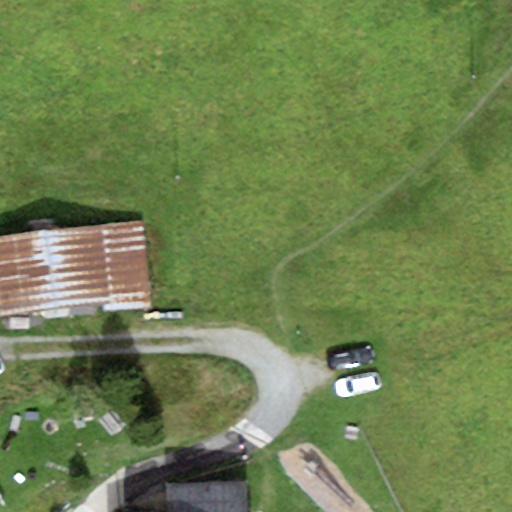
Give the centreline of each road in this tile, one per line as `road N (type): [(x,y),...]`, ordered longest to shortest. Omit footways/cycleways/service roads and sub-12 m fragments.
road 1 (track): [(269,358),(0,357)]
road 2 (track): [(103,511),(262,443),(287,397),(269,358)]
